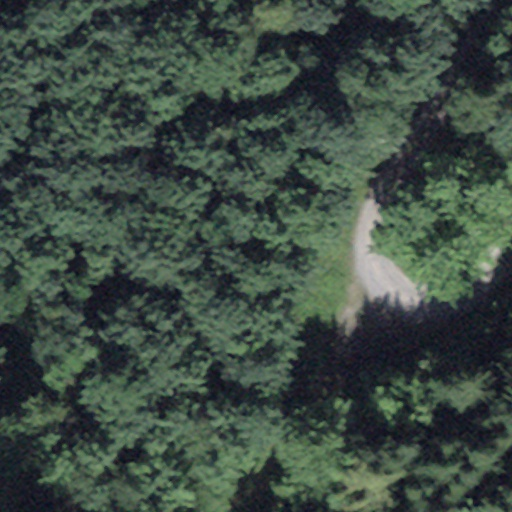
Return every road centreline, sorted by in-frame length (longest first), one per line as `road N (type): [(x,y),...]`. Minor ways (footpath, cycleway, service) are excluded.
road 1 (track): [(511,194),(399,295),(455,65),(498,0)]
road 2 (track): [(399,295),(246,511)]
